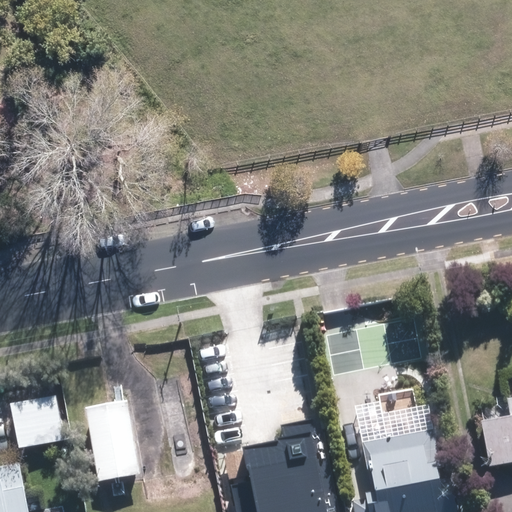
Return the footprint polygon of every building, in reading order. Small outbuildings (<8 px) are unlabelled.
[(58,396),(14,403),(22,451),(66,443),(58,396)] [(511,397),(474,403),(485,473),(511,468),(511,397)] [(131,403),(89,410),(102,485),(144,478),(131,403)] [(435,433),(364,445),(373,501),(350,506),(351,511),(461,511),(457,485),(444,487),(435,433)] [(34,511),(26,467),(0,471),(0,511),(34,511)] [(346,511),(339,472),(269,484),(274,511),(272,511),(346,511)]
